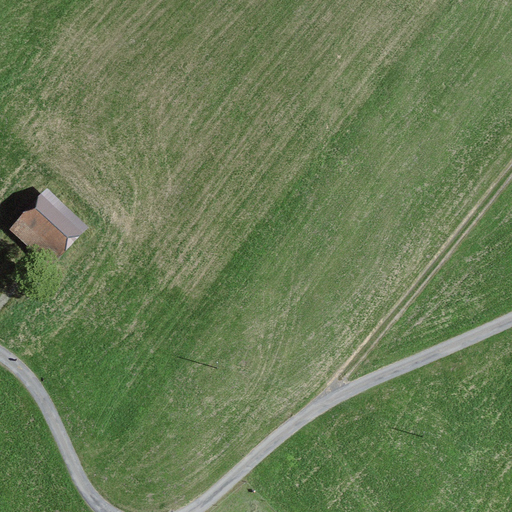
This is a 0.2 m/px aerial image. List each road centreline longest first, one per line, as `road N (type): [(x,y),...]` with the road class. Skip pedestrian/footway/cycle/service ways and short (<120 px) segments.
road 1 (unclassified): [(189,511),(324,402),(511,318)]
road 2 (track): [(324,402),(511,169)]
road 3 (unclassified): [(0,353),(39,393),(82,483),(107,511)]
